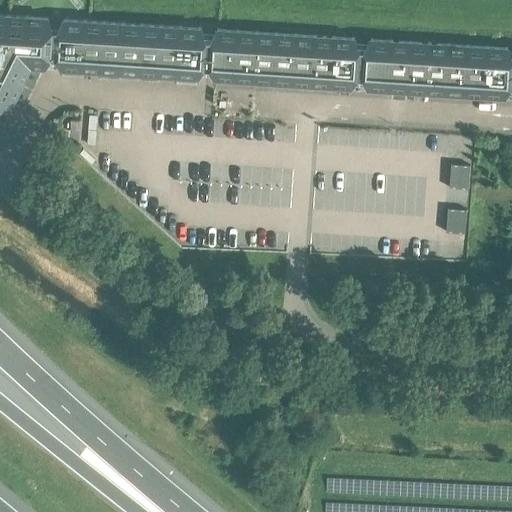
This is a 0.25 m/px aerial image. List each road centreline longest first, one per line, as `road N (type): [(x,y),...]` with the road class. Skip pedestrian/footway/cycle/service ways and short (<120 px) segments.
road 1 (unclassified): [(0,197),(153,305),(208,322),(511,348)]
road 2 (motorway): [(167,511),(0,362)]
road 3 (motorway): [(130,511),(0,407)]
